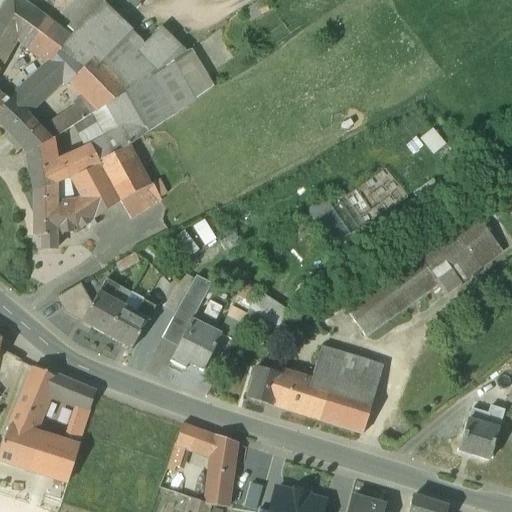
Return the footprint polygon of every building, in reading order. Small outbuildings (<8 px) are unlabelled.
[(19,0),(8,0),(0,14),(0,54),(5,58),(17,38),(33,10),(19,0)] [(100,0),(78,0),(64,16),(78,29),(104,3),(100,0)] [(261,0),(254,5),(256,7),(248,12),(254,20),(268,10),(261,0)] [(87,48),(128,92),(152,76),(187,52),(161,29),(146,45),(104,3),(78,29),(70,38),(63,47),(76,59),(87,48)] [(33,10),(17,38),(41,56),(54,40),(63,47),(70,38),(48,21),(33,10)] [(54,40),(41,56),(51,63),(63,47),(54,40)] [(63,47),(51,63),(37,76),(53,90),(63,80),(68,86),(71,82),(85,95),(99,109),(105,106),(128,92),(87,48),(76,59),(63,47)] [(174,115),(214,87),(209,78),(203,81),(187,52),(152,76),(174,115)] [(37,76),(23,88),(9,102),(0,110),(0,126),(6,132),(28,155),(45,144),(49,141),(40,130),(26,114),(53,90),(37,76)] [(152,76),(128,92),(105,106),(110,116),(119,132),(128,147),(174,115),(152,76)] [(0,94),(0,110),(9,102),(0,94)] [(85,95),(74,103),(77,107),(84,119),(94,113),(99,109),(85,95)] [(99,109),(94,113),(99,122),(110,116),(105,106),(99,109)] [(77,107),(40,130),(49,141),(74,125),(84,119),(77,107)] [(84,119),(74,125),(80,136),(100,124),(99,122),(94,113),(84,119)] [(91,148),(50,166),(30,171),(34,190),(51,187),(55,185),(69,179),(71,178),(99,165),(97,162),(128,147),(119,132),(89,145),(91,148)] [(45,144),(28,155),(30,171),(50,166),(45,144)] [(128,147),(97,162),(99,165),(119,203),(133,195),(144,189),(149,186),(128,147)] [(99,165),(71,178),(82,198),(94,219),(119,203),(99,165)] [(69,179),(55,185),(56,192),(72,190),(69,179)] [(160,180),(152,184),(160,197),(167,193),(160,180)] [(75,202),(56,203),(56,192),(55,185),(51,187),(34,190),(35,236),(42,236),(56,235),(56,233),(76,232),(94,219),(82,198),(75,202)] [(144,189),(133,195),(143,213),(154,205),(144,189)] [(328,194),(310,205),(327,232),(345,221),(328,194)] [(133,195),(119,203),(131,221),(143,213),(133,195)] [(502,253),(471,211),(342,307),(364,336),(437,284),(445,294),(502,253)] [(56,235),(42,236),(43,249),(56,248),(56,235)] [(133,254),(115,264),(120,273),(138,263),(133,254)] [(196,276),(173,318),(188,326),(193,316),(194,317),(212,285),(196,276)] [(92,304),(81,323),(106,337),(123,306),(111,299),(118,286),(106,279),(92,304)] [(245,281),(237,299),(281,320),(290,302),(245,281)] [(80,284),(56,298),(65,313),(77,321),(89,300),(80,284)] [(89,300),(77,321),(81,323),(92,304),(89,300)] [(137,313),(123,306),(106,337),(131,350),(155,307),(144,301),(137,313)] [(280,325),(253,307),(244,320),(271,338),(280,325)] [(194,317),(193,316),(188,326),(169,362),(184,370),(187,365),(202,373),(221,336),(206,328),(208,324),(194,317)] [(355,359),(321,348),(315,366),(349,377),(355,359)] [(19,359),(0,350),(0,381),(7,385),(19,359)] [(349,377),(315,366),(311,379),(373,399),(382,367),(355,359),(349,377)] [(63,380),(34,367),(16,409),(38,418),(48,393),(56,397),(63,380)] [(309,384),(256,367),(247,398),(289,412),(295,394),(305,397),(309,384)] [(373,399),(311,379),(309,384),(305,397),(295,394),(289,412),(361,434),(373,399)] [(76,386),(63,380),(56,397),(69,402),(76,386)] [(95,394),(76,386),(69,402),(78,406),(67,444),(76,447),(95,394)] [(490,407),(488,415),(472,410),(468,423),(465,424),(463,432),(465,432),(460,451),(488,459),(503,411),(490,407)] [(38,418),(16,409),(0,447),(0,460),(38,473),(48,437),(32,432),(38,418)] [(202,432),(181,424),(175,444),(186,448),(195,451),(202,432)] [(217,437),(202,432),(195,451),(214,458),(217,437)] [(67,444),(48,437),(38,473),(68,482),(78,448),(76,447),(67,444)] [(234,444),(217,437),(214,458),(207,504),(207,505),(209,505),(226,507),(234,444)] [(175,444),(166,469),(173,471),(175,467),(179,468),(186,448),(175,444)] [(292,494),(276,490),(270,511),(320,511),(323,503),(308,499),(310,495),(293,490),(292,494)] [(445,511),(447,507),(413,496),(408,511),(445,511)] [(207,504),(191,498),(186,511),(206,511),(209,505),(207,505),(207,504)] [(381,511),(383,507),(350,498),(346,511),(381,511)] [(35,511),(35,501),(0,503),(0,510),(4,511),(35,511)]
